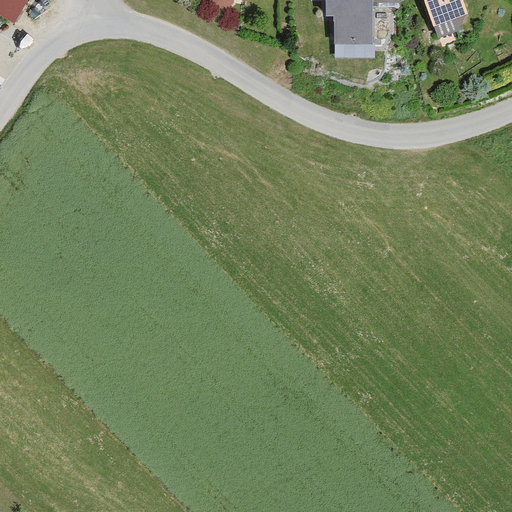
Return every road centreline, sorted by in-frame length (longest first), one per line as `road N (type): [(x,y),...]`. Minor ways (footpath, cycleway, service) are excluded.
road 1 (residential): [(511,114),(460,137),(359,133),(316,119),(187,46),(99,22)]
road 2 (residential): [(99,22),(46,56),(0,124)]
